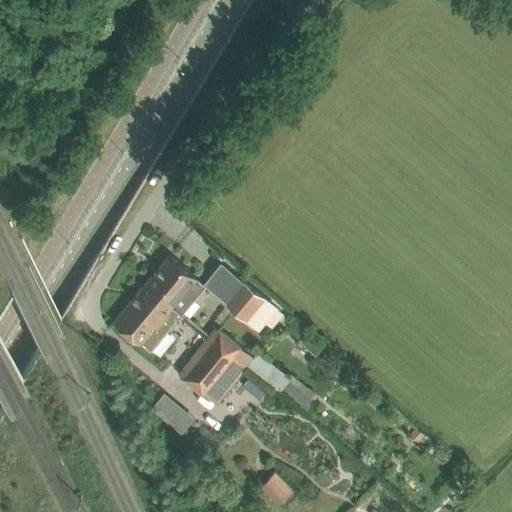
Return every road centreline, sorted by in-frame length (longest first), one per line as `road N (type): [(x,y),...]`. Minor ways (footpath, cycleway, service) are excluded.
road 1 (tertiary): [(0,389),(233,0)]
road 2 (unclassified): [(103,332),(91,305),(133,230),(317,0)]
